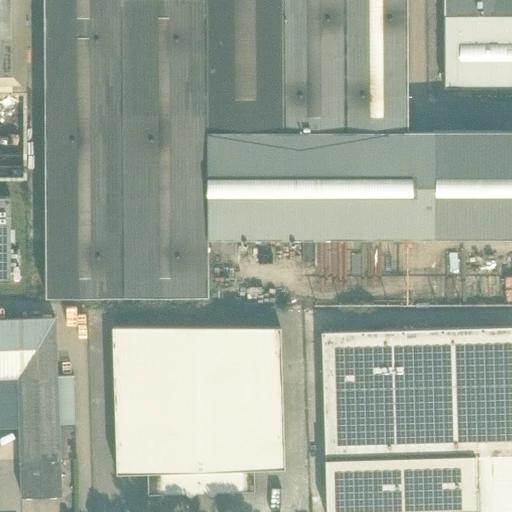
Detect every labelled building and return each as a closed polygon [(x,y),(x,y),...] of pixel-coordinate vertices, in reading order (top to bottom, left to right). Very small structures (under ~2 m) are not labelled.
[(0,0),(0,76),(9,76),(8,0),(0,0)] [(406,132),(406,0),(42,0),(44,297),(207,296),(206,238),(437,237),(511,236),(511,131),(437,132),(406,132)] [(511,0),(443,0),(444,88),(511,87),(511,0)] [(0,281),(10,282),(10,198),(0,197),(0,281)] [(0,318),(0,428),(19,427),(21,497),(32,497),(61,496),(60,460),(76,459),(73,376),(57,376),(55,317),(0,318)] [(280,327),(111,326),(116,474),(147,473),(147,493),(184,492),(186,494),(190,498),(196,492),(205,492),(205,491),(211,497),(215,493),(217,491),(254,490),(253,470),(284,469),(280,327)] [(511,511),(511,326),(341,331),(321,332),(322,383),(326,511),(511,511)]
